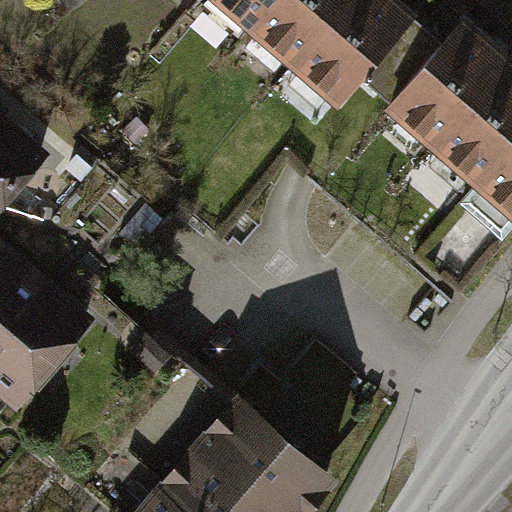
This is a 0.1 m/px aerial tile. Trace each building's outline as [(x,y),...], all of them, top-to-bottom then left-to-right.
[(273,0),(215,0),(249,28),(273,0)] [(351,0),(273,0),(249,28),(295,67),(351,0)] [(420,11),(407,0),(351,0),(295,67),(340,105),(420,11)] [(511,51),(467,13),(386,108),(432,146),(511,51)] [(511,144),(511,51),(432,146),(478,185),(511,144)] [(0,211),(51,151),(0,107),(0,211)] [(511,144),(478,185),(511,214),(511,144)] [(0,276),(21,252),(0,234),(0,276)] [(97,317),(21,252),(0,276),(0,395),(17,410),(97,317)] [(240,388),(158,483),(191,511),(309,511),(342,475),(240,388)] [(191,511),(158,483),(132,511),(191,511)]
